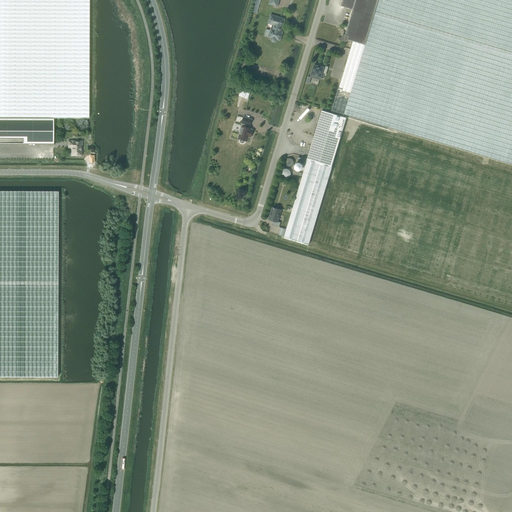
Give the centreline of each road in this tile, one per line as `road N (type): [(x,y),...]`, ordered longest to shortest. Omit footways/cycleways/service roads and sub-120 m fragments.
road 1 (unclassified): [(189,207),(153,511)]
road 2 (unclassified): [(189,207),(254,220),(322,0)]
road 3 (unclassified): [(0,172),(79,173),(189,207)]
